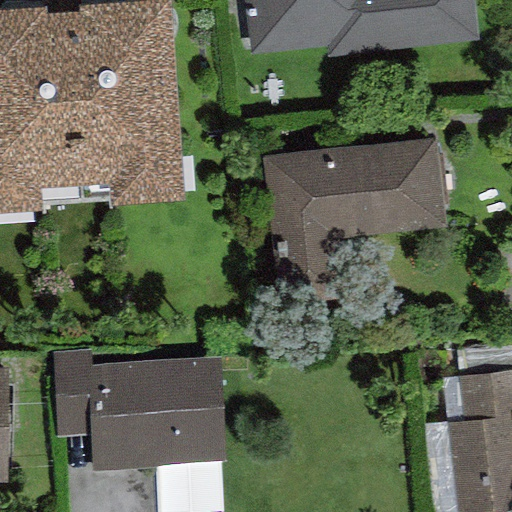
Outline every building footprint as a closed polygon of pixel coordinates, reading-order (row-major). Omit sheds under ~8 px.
[(168,0),(163,0),(0,10),(0,213),(181,201),(168,0)] [(245,0),(250,53),(326,45),(327,56),(477,41),(472,0),(245,0)] [(262,158),(277,304),(343,297),(337,238),(444,226),(435,139),(262,158)] [(89,358),(52,360),(56,442),(90,441),(91,479),(225,474),(221,370),(90,375),(89,358)] [(511,370),(442,378),(447,421),(423,423),(432,511),(495,511),(511,510),(511,370)]
